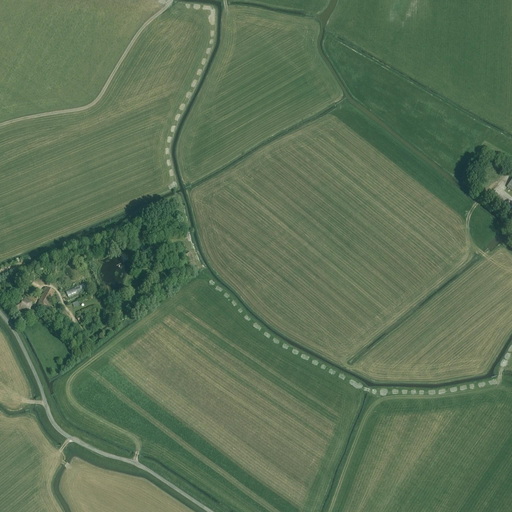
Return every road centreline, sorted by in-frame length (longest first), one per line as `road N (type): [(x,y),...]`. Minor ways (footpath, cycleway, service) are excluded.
road 1 (unclassified): [(207,511),(133,465),(52,428),(0,316)]
road 2 (track): [(0,125),(93,103),(144,25),(171,0)]
